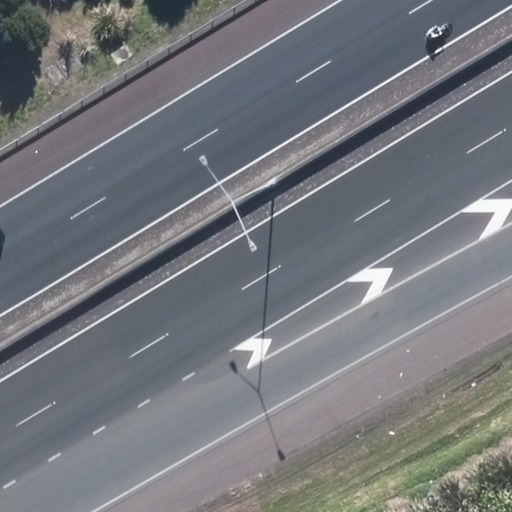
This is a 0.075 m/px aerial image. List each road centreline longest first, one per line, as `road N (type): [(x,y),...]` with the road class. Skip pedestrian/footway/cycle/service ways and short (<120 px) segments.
road 1 (motorway): [(511,127),(0,436)]
road 2 (motorway): [(511,239),(0,502)]
road 3 (motorway): [(0,261),(434,0)]
